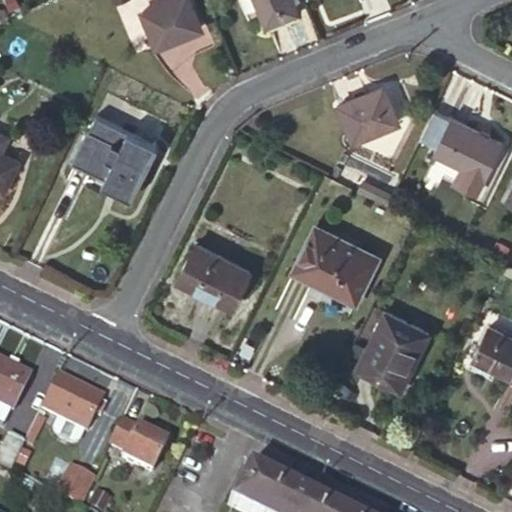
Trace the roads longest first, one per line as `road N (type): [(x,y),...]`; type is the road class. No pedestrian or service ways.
road 1 (residential): [(432,17),(222,100),(106,344)]
road 2 (unclassified): [(106,344),(445,511)]
